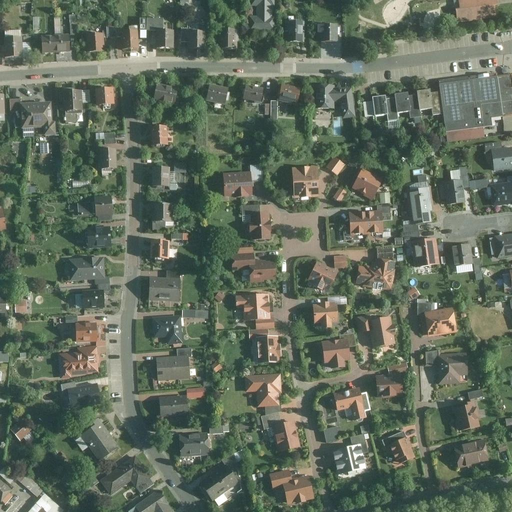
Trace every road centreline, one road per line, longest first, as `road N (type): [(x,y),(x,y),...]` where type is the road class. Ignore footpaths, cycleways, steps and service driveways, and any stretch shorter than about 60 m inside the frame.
road 1 (residential): [(129,69),(129,400),(141,433),(196,511)]
road 2 (residential): [(511,47),(360,67),(129,69)]
road 3 (residential): [(414,311),(419,419),(436,499)]
road 4 (residential): [(301,388),(288,251)]
road 5 (residential): [(129,69),(0,75)]
road 6 (residential): [(328,511),(301,388)]
